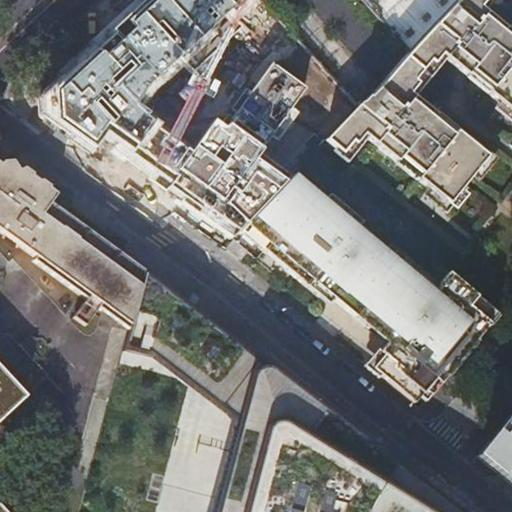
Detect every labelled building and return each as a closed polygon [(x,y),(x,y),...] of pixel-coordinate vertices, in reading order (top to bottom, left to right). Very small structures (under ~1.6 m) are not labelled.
[(511,0),(456,0),(409,50),(380,88),(369,99),(469,180),(487,156),(456,131),(455,133),(434,115),(426,116),(425,108),(422,108),(421,102),(410,93),(418,83),(414,80),(428,63),(432,66),(440,57),(451,65),(457,65),(457,69),(466,68),(466,75),(488,93),(487,94),(498,103),(499,101),(511,112),(511,43),(501,34),(504,30),(478,9),(485,0),(511,0)] [(395,0),(378,16),(409,50),(456,0),(395,0)] [(312,14),(291,33),(340,86),(358,105),(366,97),(369,99),(380,88),(312,14)] [(340,86),(292,138),(309,157),(325,140),(358,105),(340,86)] [(469,180),(369,99),(366,97),(358,105),(325,140),(342,154),(351,142),(355,145),(363,135),(397,162),(401,158),(421,174),(417,179),(449,204),(469,180)] [(0,167),(0,235),(34,259),(36,256),(130,321),(144,270),(52,206),(55,195),(19,171),(16,172),(11,165),(0,167)] [(292,175),(243,227),(297,272),(294,276),(308,288),(311,283),(322,293),(327,287),(336,295),(361,316),(381,332),(383,329),(393,337),(374,360),(378,363),(420,398),(492,310),(448,273),(432,292),(428,296),(395,269),(399,265),(356,229),(362,223),(340,205),(334,211),(292,175)] [(297,272),(243,227),(238,233),(292,278),(294,276),(297,272)] [(234,239),(227,247),(241,259),(248,251),(234,239)] [(432,292),(399,265),(395,269),(428,296),(432,292)] [(361,316),(336,295),(332,300),(357,320),(361,316)] [(492,310),(420,398),(425,402),(496,314),(492,310)] [(420,398),(378,363),(372,370),(413,405),(420,398)] [(0,412),(19,395),(0,375),(0,412)] [(511,417),(481,455),(511,480),(511,417)] [(420,511),(285,429),(275,428),(268,435),(246,511),(420,511)]
